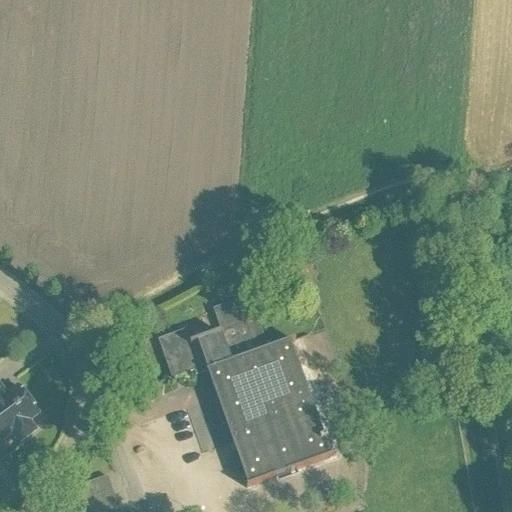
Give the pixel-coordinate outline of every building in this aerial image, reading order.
[(298,290),(308,286),(296,255),(272,264),(282,290),(296,285),(298,290)] [(214,319),(220,337),(223,336),(233,366),(207,375),(208,375),(206,376),(207,379),(212,378),(250,488),(245,490),(246,493),(334,463),(333,458),(328,460),(323,445),(325,444),(324,441),(321,442),(290,349),(294,348),(293,346),(258,358),(240,304),(214,313),(214,319)] [(223,336),(220,337),(186,349),(181,336),(161,343),(158,350),(169,383),(162,385),(163,386),(206,371),(207,375),(233,366),(223,336)] [(38,416),(18,388),(7,397),(0,388),(0,444),(11,436),(18,445),(36,432),(29,423),(38,416)] [(89,511),(115,503),(107,479),(54,498),(58,511),(89,511)]
